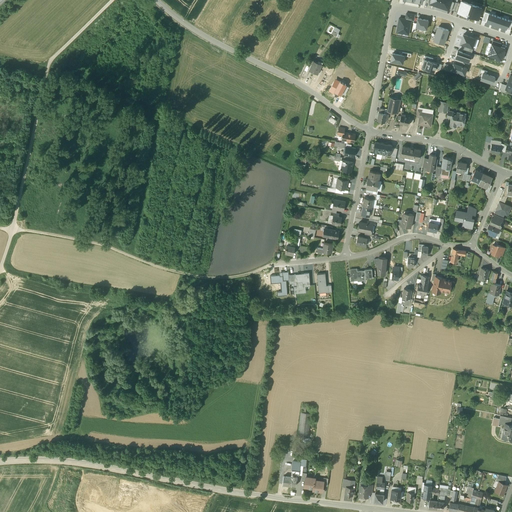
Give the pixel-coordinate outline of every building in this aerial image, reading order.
[(430,0),(430,3),(448,9),(448,8),(450,0),(430,0)] [(451,0),(450,0),(448,8),(454,10),(457,2),(451,0)] [(457,12),(478,19),(482,7),(461,0),(460,3),(457,11),(457,12)] [(411,20),(414,21),(415,14),(406,13),(405,19),(411,20)] [(486,22),(496,25),(499,17),(488,13),(486,22)] [(509,20),(499,17),(496,25),(506,29),(509,20)] [(408,34),(411,20),(405,19),(399,18),(397,32),(408,34)] [(428,20),(418,18),(416,27),(426,29),(428,20)] [(340,30),(336,27),(332,34),(336,37),(340,30)] [(446,37),(448,30),(438,27),(436,33),(446,37)] [(444,44),(446,37),(436,33),(433,40),(444,44)] [(475,38),(463,34),(460,43),(465,45),(472,47),(475,38)] [(501,59),(505,48),(500,46),(492,43),(488,54),(496,57),(501,59)] [(471,55),(465,53),(457,51),(455,57),(464,60),(469,62),(471,55)] [(402,55),(392,53),(391,61),(403,63),(404,56),(402,55)] [(437,63),(432,62),(424,59),(421,67),(434,72),(437,63)] [(322,65),(313,61),(309,70),(313,72),(314,71),(318,73),(322,65)] [(451,70),(452,67),(448,66),(448,64),(445,63),(443,69),(450,72),(451,70)] [(455,64),(453,63),(452,67),(451,70),(464,74),(467,68),(464,67),(455,64)] [(492,83),(495,77),(486,74),(483,73),(481,79),(492,83)] [(334,82),(329,91),(334,93),(335,92),(341,94),(345,86),(346,85),(340,82),(338,84),(334,82)] [(398,99),(390,97),(388,109),(388,110),(391,111),(395,112),(398,100),(397,100),(398,99)] [(448,103),(440,101),(438,110),(446,112),(448,103)] [(465,114),(448,110),(447,117),(451,118),(450,125),(456,126),(456,124),(463,125),(465,114)] [(379,112),(377,120),(385,122),(386,118),(388,118),(388,114),(383,113),(379,112)] [(421,112),(420,112),(419,117),(418,124),(430,126),(432,114),(421,112)] [(410,117),(405,116),(405,115),(401,114),(399,123),(400,124),(402,125),(403,124),(408,125),(410,117)] [(344,132),(343,132),(343,135),(342,135),(342,136),(342,140),(353,142),(355,134),(344,132)] [(384,144),(375,142),(373,152),(382,154),(384,144)] [(392,145),(384,144),(382,154),(385,155),(386,153),(390,154),(392,145)] [(500,146),(490,144),(489,148),(491,148),(490,152),(499,153),(500,146)] [(356,148),(346,146),(344,155),(354,156),(356,148)] [(410,148),(402,146),(400,156),(419,159),(421,150),(413,149),(413,148),(410,148)] [(427,168),(433,169),(434,164),(436,156),(430,155),(429,159),(427,168)] [(451,158),(443,157),(442,167),(450,168),(451,158)] [(353,162),(342,160),(342,165),(343,165),(343,169),(346,170),(346,171),(351,172),(353,162)] [(467,164),(458,162),(456,171),(464,173),(465,168),(466,168),(467,164)] [(483,173),(475,170),(471,179),(475,181),(476,181),(479,182),(483,173)] [(380,173),(370,171),(368,178),(377,180),(378,176),(379,176),(380,173)] [(492,177),(483,173),(479,182),(478,183),(487,187),(489,184),(492,177)] [(338,178),(336,186),(340,187),(340,188),(345,189),(347,180),(338,178)] [(377,180),(368,178),(367,184),(367,187),(366,187),(366,188),(367,188),(373,189),(377,190),(378,180),(377,180)] [(499,201),(495,210),(496,211),(494,214),(496,215),(503,218),(504,214),(507,216),(511,207),(504,204),(509,192),(507,192),(504,191),(499,201)] [(368,198),(364,197),(363,200),(364,200),(362,206),(371,208),(373,199),(368,198)] [(345,202),(334,200),(333,208),(333,209),(336,209),(343,211),(345,202)] [(371,208),(362,206),(361,215),(370,216),(371,208)] [(476,209),(469,206),(468,206),(468,209),(470,210),(469,214),(471,214),(475,215),(476,209)] [(470,210),(468,209),(467,213),(456,211),(455,216),(461,217),(460,221),(463,221),(462,226),(472,228),(473,220),(470,219),(471,214),(469,214),(470,210)] [(408,215),(404,214),(404,218),(402,217),(402,221),(401,226),(410,228),(413,215),(408,214),(408,215)] [(342,218),(333,216),(331,224),(340,226),(342,218)] [(495,218),(493,219),(492,218),(489,224),(500,229),(501,226),(500,225),(502,221),(495,218)] [(438,224),(429,222),(427,230),(437,232),(438,224)] [(367,224),(359,223),(360,223),(359,226),(358,230),(366,232),(370,233),(370,232),(371,232),(373,226),(371,225),(367,224)] [(500,229),(489,224),(487,230),(488,230),(489,233),(496,235),(497,232),(498,231),(500,229)] [(339,231),(329,229),(328,234),(327,237),(338,239),(339,231)] [(365,238),(358,237),(356,244),(366,246),(367,240),(368,240),(369,239),(367,239),(367,238),(365,238)] [(333,244),(324,243),(323,249),(323,252),(323,253),(332,254),(333,244)] [(295,247),(286,245),(285,253),(293,255),(295,247)] [(493,245),(490,251),(492,252),(492,254),(499,257),(500,255),(500,254),(502,247),(498,246),(496,246),(493,245)] [(386,259),(378,258),(378,260),(378,265),(378,267),(378,269),(379,269),(378,274),(385,275),(386,259)] [(362,272),(357,272),(357,269),(350,270),(351,282),(354,282),(354,280),(357,280),(357,281),(361,281),(361,282),(362,282),(366,282),(366,280),(373,279),(372,270),(364,271),(365,272),(362,273),(362,272)] [(490,271),(481,269),(480,275),(483,276),(488,277),(490,271)] [(286,282),(289,281),(288,272),(282,273),(282,274),(279,274),(279,276),(280,276),(280,277),(285,276),(286,282)] [(304,276),(295,277),(296,284),(301,284),(302,285),(305,285),(305,287),(306,287),(310,286),(309,274),(304,275),(304,276)] [(325,274),(317,274),(319,294),(328,293),(328,286),(326,286),(325,274)] [(483,276),(480,275),(478,281),(486,283),(488,277),(487,280),(482,279),(483,276)] [(279,276),(270,277),(271,285),(280,284),(281,293),(277,293),(277,297),(287,297),(286,282),(285,276),(280,277),(280,276),(279,276)] [(429,277),(422,276),(420,284),(427,286),(429,277)] [(436,277),(435,281),(434,281),(432,292),(440,293),(441,291),(449,293),(450,288),(451,288),(451,286),(450,286),(451,281),(443,279),(443,278),(436,277)] [(495,284),(492,283),(490,293),(498,295),(501,286),(495,284)] [(293,284),(294,295),(307,294),(306,287),(305,287),(305,285),(302,285),(301,284),(296,284),(293,284)] [(427,286),(420,284),(419,284),(417,294),(425,296),(427,286)] [(411,291),(404,289),(402,298),(402,301),(405,301),(406,299),(410,300),(410,299),(411,291)] [(511,292),(506,291),(503,303),(511,305),(511,292)] [(494,298),(488,296),(486,303),(492,305),(494,298)] [(312,408),(302,407),(298,437),(308,438),(312,408)] [(511,418),(500,415),(498,424),(505,425),(505,424),(510,425),(511,418)] [(511,425),(510,425),(505,424),(505,425),(502,438),(511,440),(511,425)] [(298,462),(293,461),(292,470),(299,471),(300,466),(298,465),(298,462)] [(292,477),(283,476),(283,484),(291,485),(292,485),(296,485),(297,476),(292,475),(292,477)] [(508,477),(499,475),(496,480),(499,482),(502,483),(503,483),(505,484),(508,477)] [(306,477),(305,481),(304,488),(313,489),(315,480),(315,478),(306,477)] [(315,480),(313,489),(313,491),(322,492),(323,486),(323,481),(315,480)] [(499,482),(496,491),(503,494),(507,485),(505,484),(503,483),(502,483),(499,482)] [(426,485),(425,485),(424,491),(423,498),(429,498),(430,493),(431,488),(431,486),(426,485)] [(346,487),(346,486),(346,487),(345,494),(352,495),(353,488),(346,487)] [(364,487),(360,486),(359,496),(367,497),(368,493),(368,486),(365,486),(364,487)] [(392,491),(390,498),(400,500),(401,491),(391,489),(391,491),(392,491)] [(445,495),(446,491),(443,490),(441,490),(439,490),(438,494),(438,498),(441,498),(441,502),(444,502),(445,495)] [(458,491),(453,490),(451,502),(450,502),(449,510),(456,511),(458,503),(455,503),(458,491)] [(379,494),(375,494),(374,502),(382,503),(383,494),(379,494)] [(432,500),(429,500),(429,502),(428,502),(427,505),(429,505),(428,508),(436,509),(437,501),(432,500)] [(441,502),(437,501),(436,509),(443,510),(444,502),(441,502)] [(467,511),(469,506),(458,503),(456,511),(460,511),(467,511)]
